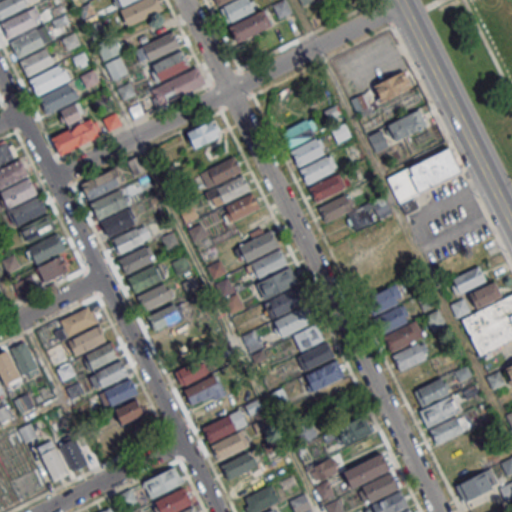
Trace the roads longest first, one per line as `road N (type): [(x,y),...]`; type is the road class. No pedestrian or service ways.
road 1 (residential): [(437,511),(183,0)]
road 2 (residential): [(56,177),(406,4)]
road 3 (residential): [(216,511),(56,177)]
road 4 (secondary): [(511,216),(403,0)]
road 5 (residential): [(41,511),(182,442)]
road 6 (residential): [(56,177),(0,65)]
